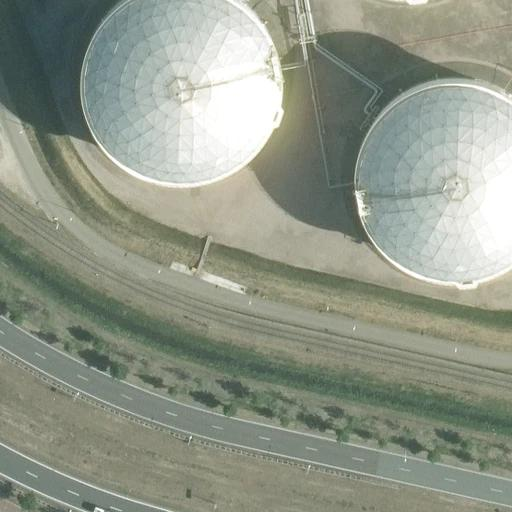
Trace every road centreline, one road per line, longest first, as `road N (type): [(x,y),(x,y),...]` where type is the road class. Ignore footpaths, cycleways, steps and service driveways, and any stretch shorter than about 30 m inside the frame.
road 1 (primary): [(511,496),(149,410),(0,332)]
road 2 (primary): [(0,456),(130,511)]
